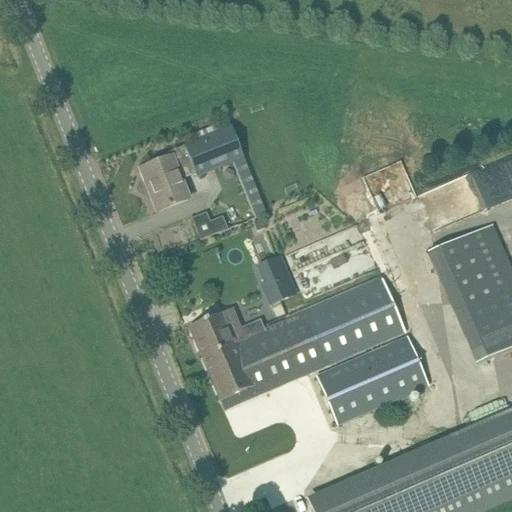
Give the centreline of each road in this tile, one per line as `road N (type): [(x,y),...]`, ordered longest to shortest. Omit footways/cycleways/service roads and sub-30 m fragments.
road 1 (unclassified): [(192,439),(17,0)]
road 2 (unclassified): [(192,439),(280,413),(323,438),(408,440),(511,398)]
